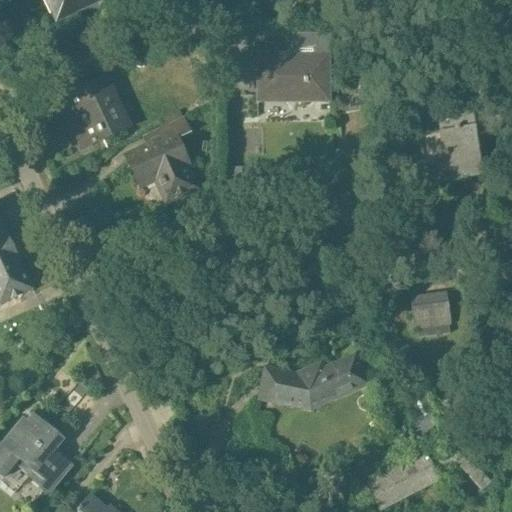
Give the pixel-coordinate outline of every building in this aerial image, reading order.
[(45,0),(57,24),(103,0),(45,0)] [(329,37),(293,37),(293,51),(291,51),(288,54),(288,56),(258,57),(258,97),(285,97),(285,103),(329,103),(329,37)] [(104,79),(87,87),(87,86),(59,99),(69,120),(82,149),(103,140),(101,134),(125,122),(104,79)] [(448,134),(419,138),(424,173),(435,171),(440,207),(442,207),(450,231),(472,223),(458,184),(482,180),(472,113),(445,117),(448,134)] [(184,118),(162,128),(169,142),(191,132),(184,118)] [(169,142),(153,149),(152,148),(127,160),(133,172),(140,169),(146,181),(160,175),(162,179),(159,181),(161,187),(165,185),(170,197),(194,186),(183,164),(186,163),(176,141),(192,134),(191,132),(169,142)] [(3,228),(0,229),(0,254),(13,249),(8,240),(9,240),(3,228)] [(13,249),(0,254),(0,280),(22,270),(13,249)] [(22,270),(0,280),(0,306),(33,291),(31,288),(22,270)] [(446,297),(410,302),(414,331),(416,331),(418,340),(449,335),(448,326),(450,326),(446,297)] [(353,357),(322,372),(319,365),(293,377),(264,372),(258,403),(310,413),(367,387),(353,357)] [(202,409),(192,387),(170,397),(180,419),(202,409)] [(64,441),(33,416),(27,423),(23,419),(0,447),(0,478),(4,482),(18,464),(35,478),(39,489),(49,497),(73,467),(54,452),(64,441)] [(425,457),(369,486),(378,504),(433,475),(433,474),(455,462),(472,481),(482,474),(471,461),(467,465),(456,451),(441,459),(440,456),(429,461),(428,460),(427,461),(425,457)] [(112,511),(108,509),(105,511),(104,511),(88,498),(76,511),(112,511)]
